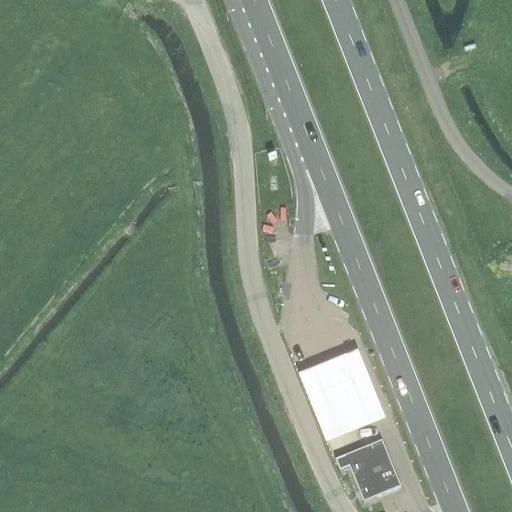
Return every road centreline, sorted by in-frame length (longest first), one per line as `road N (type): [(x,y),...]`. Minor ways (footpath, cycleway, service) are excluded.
road 1 (primary): [(251,0),(454,511)]
road 2 (unclassified): [(342,511),(256,305),(240,139),(189,0)]
road 3 (primary): [(511,450),(334,0)]
road 4 (unclassified): [(511,195),(456,145),(394,0)]
